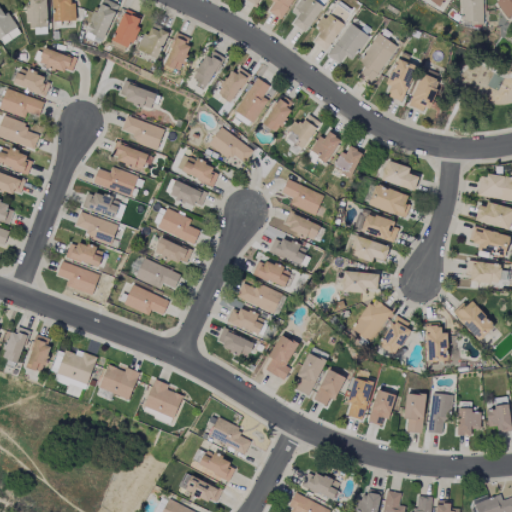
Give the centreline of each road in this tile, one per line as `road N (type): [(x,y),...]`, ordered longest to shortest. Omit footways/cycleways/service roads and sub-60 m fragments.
road 1 (residential): [(511,142),(454,149),(404,139),(244,32),(180,0),(18,295),(179,357),(296,427),(381,459),(461,470),(511,466)]
road 2 (residential): [(18,295),(81,129)]
road 3 (residential): [(179,357),(246,216)]
road 4 (residential): [(454,149),(423,276)]
